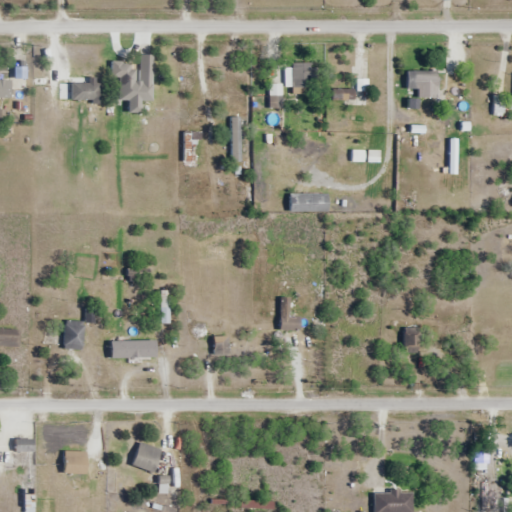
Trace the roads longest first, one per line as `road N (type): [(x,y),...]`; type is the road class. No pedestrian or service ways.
road 1 (residential): [(511,24),(0,25)]
road 2 (residential): [(511,403),(0,402)]
